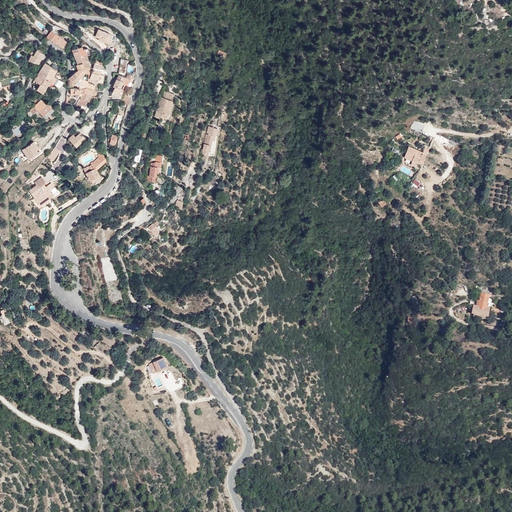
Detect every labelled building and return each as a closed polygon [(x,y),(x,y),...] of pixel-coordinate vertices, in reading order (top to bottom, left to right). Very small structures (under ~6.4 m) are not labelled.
[(46,38),(61,49),(66,43),(50,32),(46,38)] [(41,52),(42,51),(39,45),(36,49),(35,51),(31,50),(30,53),(40,58),(43,53),(41,52)] [(88,47),(83,49),(82,49),(81,46),(78,47),(79,51),(81,57),(86,55),(90,53),(88,47)] [(78,47),(72,49),(77,63),(82,60),(81,57),(79,51),(78,47)] [(37,63),(40,58),(30,53),(29,54),(30,55),(27,60),(37,63)] [(87,57),(86,55),(81,57),(82,60),(85,72),(87,72),(87,73),(89,73),(90,66),(87,57)] [(102,62),(98,59),(96,58),(93,66),(101,68),(102,62)] [(82,60),(77,63),(79,68),(76,70),(83,71),(85,72),(82,60)] [(44,61),(40,68),(46,71),(53,75),(56,69),(50,65),(44,61)] [(33,79),(39,83),(43,77),(46,71),(40,68),(33,79)] [(43,77),(53,83),(56,77),(53,75),(46,71),(43,77)] [(91,71),(90,76),(89,78),(98,80),(98,82),(103,84),(105,74),(99,73),(91,71)] [(76,73),(74,72),(71,75),(71,74),(68,77),(67,85),(72,86),(72,84),(75,84),(76,80),(76,79),(74,76),(76,74),(76,73)] [(126,85),(132,87),(135,80),(132,79),(134,75),(127,73),(126,77),(118,75),(116,79),(124,81),(123,84),(126,85)] [(87,82),(88,78),(86,77),(84,76),(82,74),(80,77),(82,79),(87,82)] [(46,87),(46,86),(47,85),(50,87),(53,83),(43,77),(39,83),(46,87)] [(61,85),(63,82),(56,77),(53,83),(59,87),(61,85)] [(18,78),(8,79),(0,82),(0,87),(0,89),(6,87),(8,93),(15,91),(15,88),(16,87),(17,85),(18,78)] [(124,81),(116,79),(116,78),(113,86),(115,87),(121,89),(123,84),(124,81)] [(94,85),(87,82),(82,79),(81,82),(80,85),(79,87),(85,88),(93,89),(94,85)] [(39,94),(41,95),(46,87),(39,83),(39,84),(36,89),(40,91),(39,94)] [(85,88),(79,87),(70,88),(68,96),(66,96),(66,101),(69,102),(70,94),(77,99),(78,97),(80,98),(83,93),(85,88)] [(121,96),(123,90),(121,89),(115,87),(112,97),(118,98),(119,95),(121,96)] [(173,94),(165,92),(163,98),(162,98),(161,102),(158,101),(154,117),(158,118),(158,117),(165,119),(166,114),(167,114),(173,94)] [(91,95),(83,93),(80,98),(75,105),(79,108),(79,109),(81,105),(84,106),(86,101),(88,102),(91,95)] [(121,101),(128,105),(130,99),(129,97),(125,95),(121,101)] [(42,117),(50,109),(51,108),(46,104),(45,105),(40,99),(37,102),(34,99),(31,101),(35,105),(32,107),(31,106),(30,106),(30,107),(31,109),(29,112),(32,115),(36,111),(42,117)] [(53,111),(50,109),(42,117),(44,120),(47,117),(50,113),(53,111)] [(116,114),(113,127),(119,129),(122,116),(116,114)] [(424,122),(414,118),(410,126),(420,130),(421,130),(424,123),(423,123),(424,122)] [(216,129),(208,127),(205,130),(204,133),(200,154),(207,155),(207,152),(208,152),(211,140),(212,141),(214,133),(215,134),(216,129)] [(74,148),(85,138),(80,133),(79,132),(73,137),(72,135),(67,140),(74,148)] [(32,143),(16,154),(22,164),(38,153),(32,143)] [(401,156),(420,164),(424,155),(420,154),(421,152),(406,145),(401,156)] [(393,146),(391,151),(399,156),(402,151),(393,146)] [(103,158),(104,157),(103,156),(101,154),(94,162),(89,164),(90,165),(87,168),(87,167),(82,170),(89,181),(92,185),(93,184),(94,184),(100,180),(95,171),(105,161),(103,158)] [(162,162),(163,155),(156,154),(155,163),(151,162),(150,171),(148,170),(147,180),(156,181),(157,172),(160,172),(161,162),(162,162)] [(40,186),(44,183),(41,178),(33,184),(35,187),(28,192),(31,196),(33,194),(36,197),(33,199),(37,204),(47,197),(49,199),(53,196),(51,193),(49,191),(54,187),(51,183),(46,186),(43,189),(40,186)] [(378,193),(372,198),(379,206),(384,203),(378,193)] [(47,197),(37,204),(39,207),(49,199),(47,197)] [(182,203),(176,201),(173,207),(179,209),(182,203)] [(155,220),(148,227),(155,234),(159,231),(155,227),(159,224),(155,220)] [(488,297),(490,296),(491,290),(476,286),(475,289),(476,289),(476,292),(480,295),(480,297),(488,297)] [(413,296),(410,297),(414,309),(418,307),(413,296)] [(486,309),(487,300),(479,301),(478,308),(486,309)] [(486,309),(478,308),(473,307),(473,309),(472,312),(472,315),(474,315),(487,318),(488,310),(486,309)] [(502,318),(503,311),(499,311),(494,310),(491,309),(490,313),(494,313),(494,316),(502,318)] [(164,353),(158,356),(163,366),(169,363),(164,353)] [(158,386),(162,384),(158,377),(154,379),(158,386)]
